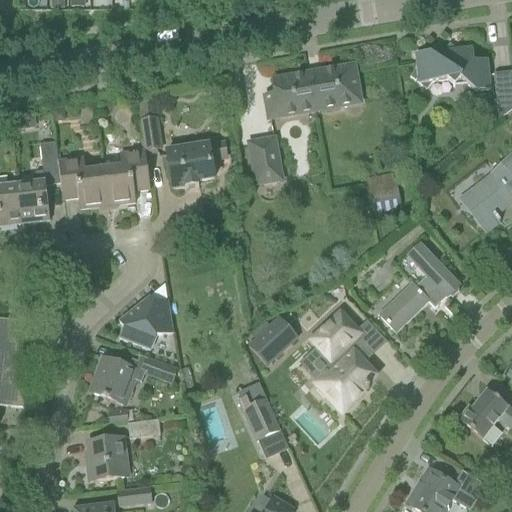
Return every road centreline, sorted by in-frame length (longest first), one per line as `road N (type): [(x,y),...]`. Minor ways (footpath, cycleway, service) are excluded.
road 1 (residential): [(0,80),(466,0)]
road 2 (residential): [(45,511),(94,296),(81,270),(59,252),(0,263)]
road 3 (residential): [(356,511),(405,433),(511,304)]
